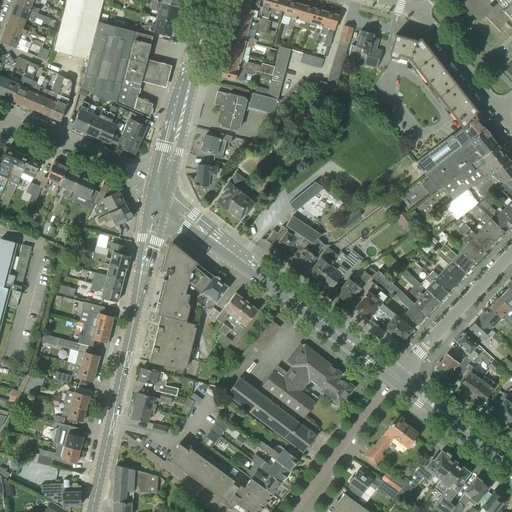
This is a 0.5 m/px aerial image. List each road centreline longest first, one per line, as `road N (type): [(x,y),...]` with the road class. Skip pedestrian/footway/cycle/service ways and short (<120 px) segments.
road 1 (tertiary): [(159,188),(92,511)]
road 2 (tertiary): [(396,376),(159,188)]
road 3 (tertiary): [(159,188),(209,0)]
road 4 (residential): [(159,188),(2,117)]
road 5 (residential): [(292,511),(396,376)]
road 6 (residential): [(396,376),(511,254)]
road 7 (unclassified): [(511,128),(418,12)]
road 8 (tertiary): [(511,464),(396,376)]
